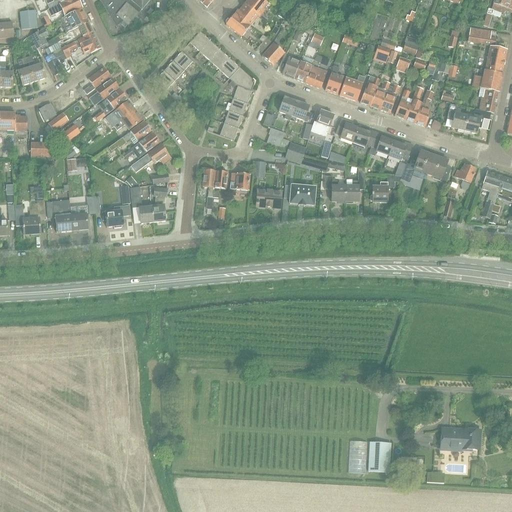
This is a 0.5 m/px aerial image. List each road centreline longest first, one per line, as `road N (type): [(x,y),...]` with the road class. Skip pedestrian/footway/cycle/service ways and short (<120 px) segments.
road 1 (primary): [(511,278),(338,267),(0,294)]
road 2 (residential): [(511,239),(324,228),(184,244)]
road 3 (residential): [(491,160),(270,81)]
road 4 (residential): [(184,244),(0,262)]
road 5 (residential): [(193,155),(114,50)]
road 6 (residential): [(114,50),(54,94),(0,105)]
road 7 (residential): [(193,155),(243,153),(270,81)]
